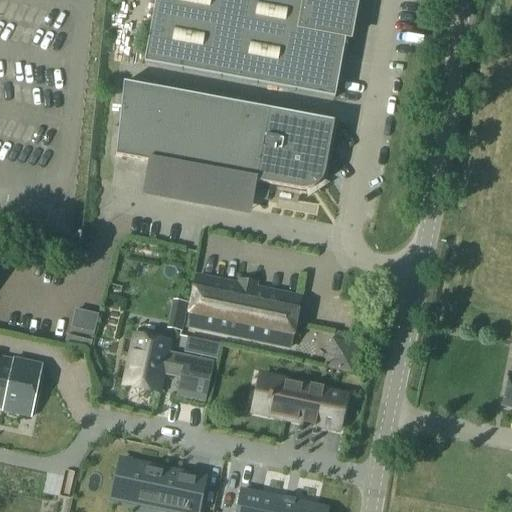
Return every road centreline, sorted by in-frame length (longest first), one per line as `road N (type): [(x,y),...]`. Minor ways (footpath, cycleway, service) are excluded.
road 1 (residential): [(378,474),(115,424),(49,463),(0,455)]
road 2 (unknown): [(348,244),(134,207),(120,212),(86,266),(67,280),(14,289)]
road 3 (unclassified): [(419,275),(374,266),(348,244),(393,0)]
road 4 (tertiary): [(419,275),(466,0)]
road 5 (tertiary): [(378,474),(419,275)]
